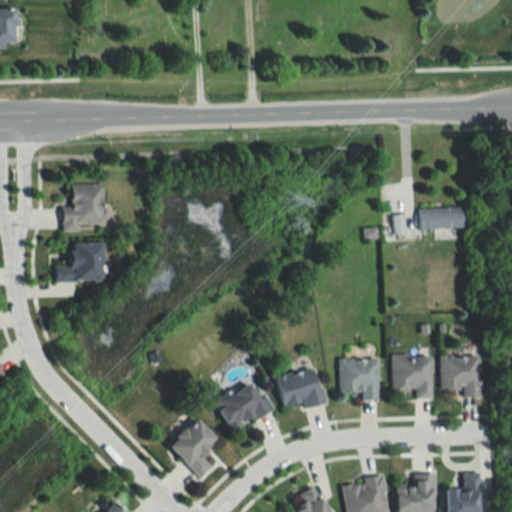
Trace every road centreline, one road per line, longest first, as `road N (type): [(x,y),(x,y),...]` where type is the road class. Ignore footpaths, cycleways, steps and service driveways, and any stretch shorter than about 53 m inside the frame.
road 1 (tertiary): [(0,125),(511,108)]
road 2 (residential): [(11,231),(19,328),(31,361),(172,511)]
road 3 (residential): [(481,433),(309,437),(208,511)]
